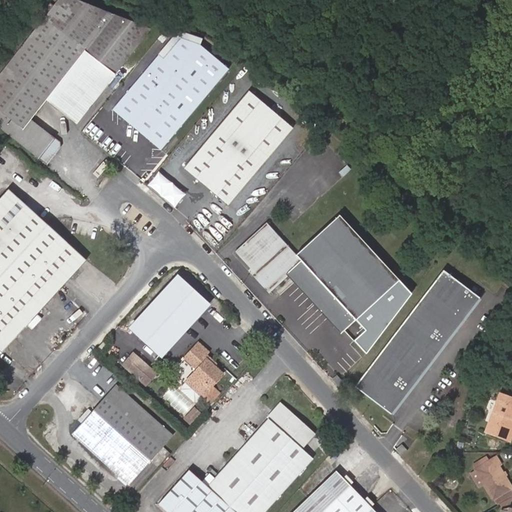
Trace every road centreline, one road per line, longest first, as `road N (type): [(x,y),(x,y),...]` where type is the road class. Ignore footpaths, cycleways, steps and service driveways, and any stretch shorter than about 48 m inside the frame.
road 1 (residential): [(435,511),(184,234),(2,428)]
road 2 (unknown): [(181,236),(138,190),(124,191),(117,215),(162,258)]
road 3 (tertiary): [(2,428),(97,511)]
